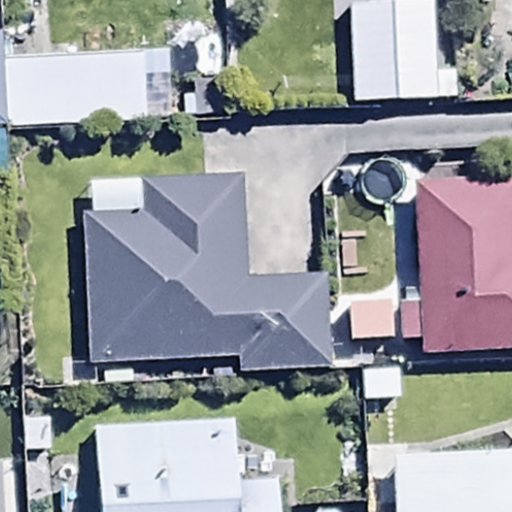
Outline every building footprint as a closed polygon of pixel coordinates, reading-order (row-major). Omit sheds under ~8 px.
[(0,13),(0,89),(0,90),(148,84),(146,8),(0,13)] [(430,10),(348,13),(351,108),(455,105),(454,76),(432,76),(430,10)] [(80,220),(89,370),(235,364),(236,377),(325,374),(322,283),(254,286),(253,279),(242,279),(238,183),(145,186),(146,218),(80,220)] [(511,185),(414,188),(417,312),(396,312),(397,346),(418,346),(419,363),(511,362),(511,185)] [(511,511),(511,456),(390,459),(390,511),(511,511)]
